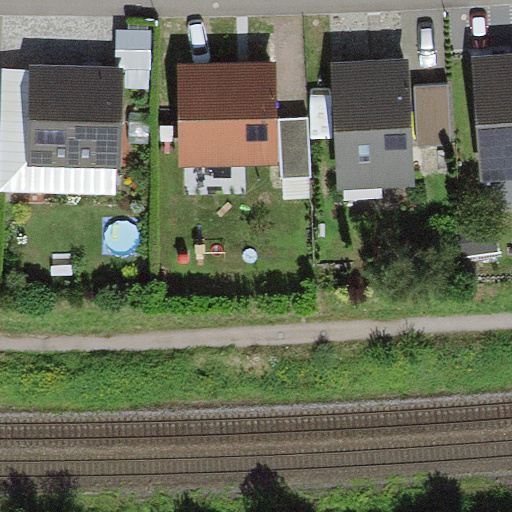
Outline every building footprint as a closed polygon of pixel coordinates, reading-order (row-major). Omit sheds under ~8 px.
[(511,178),(511,59),(484,60),(487,179),(511,178)] [(273,63),(186,61),(184,162),(271,164),(273,63)] [(418,140),(414,82),(413,63),(335,69),(343,183),(420,178),(418,140)] [(110,77),(17,74),(14,167),(107,170),(110,77)] [(414,82),(418,140),(453,138),(449,80),(414,82)] [(313,178),(310,117),(281,119),(284,179),(313,178)] [(499,225),(460,228),(463,261),(502,257),(499,225)]
